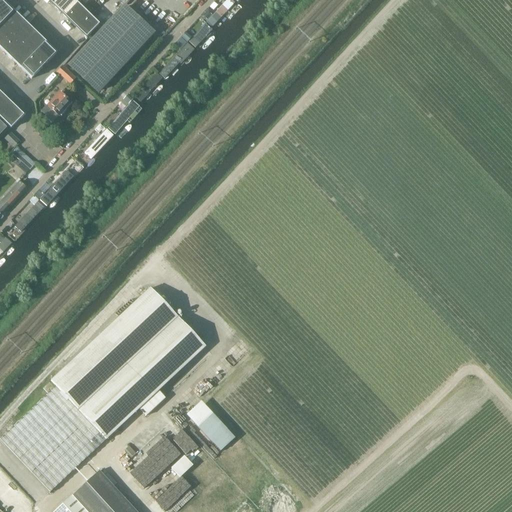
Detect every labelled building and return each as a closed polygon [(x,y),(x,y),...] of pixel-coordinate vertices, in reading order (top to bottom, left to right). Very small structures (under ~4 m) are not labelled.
[(0,0),(0,49),(31,79),(56,53),(1,0),(0,0)] [(72,0),(59,0),(53,6),(64,17),(77,4),(72,0)] [(229,0),(223,0),(202,23),(212,33),(236,7),(229,0)] [(77,4),(64,17),(75,27),(87,14),(77,4)] [(70,67),(98,92),(152,34),(124,8),(70,67)] [(75,27),(86,38),(98,25),(87,14),(75,27)] [(202,23),(184,42),(183,42),(194,52),(212,33),(202,23)] [(194,52),(183,42),(155,73),(165,83),(194,52)] [(56,73),(59,75),(70,85),(76,79),(62,67),(56,73)] [(155,73),(130,101),(141,110),(165,83),(155,73)] [(51,124),(57,118),(70,104),(59,93),(46,107),(50,111),(44,117),(51,124)] [(0,95),(0,117),(12,105),(1,95),(0,95)] [(130,101),(104,129),(115,139),(141,110),(130,101)] [(0,118),(9,127),(21,115),(12,105),(0,117),(0,118)] [(19,142),(10,133),(4,139),(13,148),(19,142)] [(112,143),(101,133),(74,162),(85,172),(112,143)] [(11,154),(30,171),(36,164),(17,147),(11,154)] [(38,200),(36,201),(47,211),(84,172),(74,162),(43,194),(38,200)] [(26,190),(18,183),(0,202),(0,220),(3,217),(2,216),(26,190)] [(43,194),(39,190),(34,196),(38,200),(43,194)] [(2,238),(13,247),(47,211),(36,201),(2,238)] [(2,238),(0,240),(0,261),(13,247),(2,238)] [(56,387),(0,439),(0,440),(49,493),(139,409),(145,416),(164,399),(158,391),(205,347),(150,289),(51,381),(56,387)] [(0,500),(11,511),(37,511),(39,510),(0,468),(0,500)] [(135,511),(98,471),(53,511),(135,511)]
